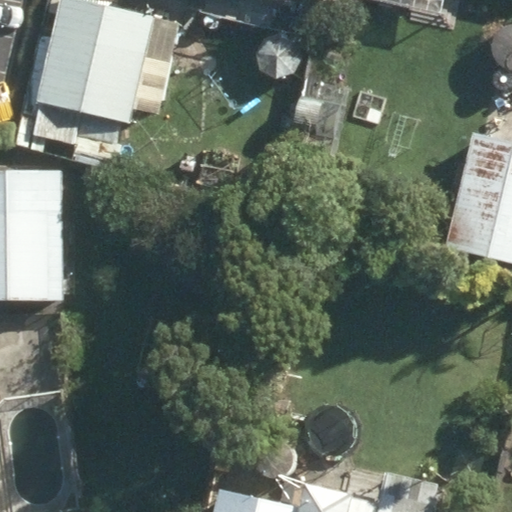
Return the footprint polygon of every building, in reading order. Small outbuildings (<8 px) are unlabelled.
[(174,26),(57,0),(25,140),(103,157),(111,122),(125,126),(140,61),(165,67),(174,26)] [(245,0),(295,12),(298,0),(245,0)] [(202,10),(178,40),(198,56),(222,27),(202,10)] [(511,69),(511,22),(509,23),(502,26),(496,30),(492,37),(490,44),(490,51),(493,58),(498,64),(505,68),(511,69)] [(511,145),(468,135),(441,249),(511,266),(511,145)] [(57,171),(0,171),(0,305),(59,304),(57,171)] [(220,321),(155,315),(149,386),(214,392),(220,321)] [(374,511),(376,505),(346,499),(347,495),(299,484),(292,511),(284,511),(214,496),(210,511),(374,511)]
